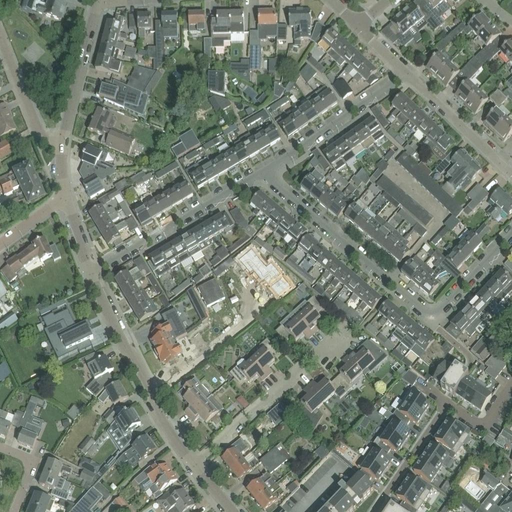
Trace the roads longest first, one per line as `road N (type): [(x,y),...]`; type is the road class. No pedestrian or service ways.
road 1 (residential): [(262,173),(425,310),(444,304),(511,233)]
road 2 (residential): [(194,469),(135,380),(92,278)]
road 3 (residential): [(262,173),(92,278)]
road 4 (residential): [(194,469),(249,413),(284,391),(333,335)]
road 5 (residential): [(404,74),(262,173)]
road 6 (residential): [(63,143),(100,0)]
road 7 (residential): [(63,143),(39,133),(0,34)]
road 8 (residential): [(371,511),(444,403)]
road 9 (residential): [(498,161),(404,74)]
